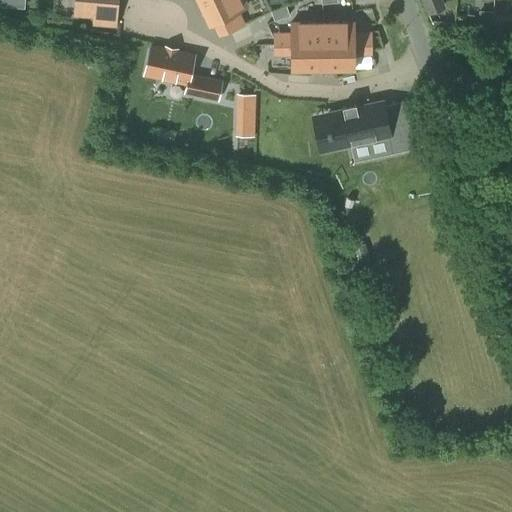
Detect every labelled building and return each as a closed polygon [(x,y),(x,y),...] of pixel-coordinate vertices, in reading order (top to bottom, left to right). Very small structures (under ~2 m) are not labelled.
[(74,0),(73,15),(117,18),(118,0),(74,0)] [(246,7),(243,0),(204,0),(200,2),(210,24),(214,22),(220,35),(244,23),(237,11),(246,7)] [(302,17),(322,10),(322,0),(301,0),(297,2),(302,17)] [(322,0),(322,10),(346,6),(345,0),(322,0)] [(422,0),(429,15),(446,7),(443,0),(422,0)] [(322,22),(291,22),(291,32),(279,32),(279,45),(322,45),(322,22)] [(354,22),(322,22),(322,45),(366,45),(366,32),(354,32),(354,22)] [(279,55),(291,54),(291,68),(323,68),(322,45),(279,45),(279,55)] [(366,54),(366,45),(322,45),(323,68),(354,68),(354,54),(366,54)] [(190,76),(194,55),(150,46),(145,74),(188,83),(186,91),(219,97),(222,82),(190,76)] [(238,135),(258,135),(259,92),(238,92),(238,135)] [(382,101),(356,107),(356,105),(343,108),(344,110),(327,113),(330,127),(327,128),(329,134),(332,133),(335,147),(388,135),(389,139),(392,153),(419,147),(413,120),(387,125),(382,101)]
